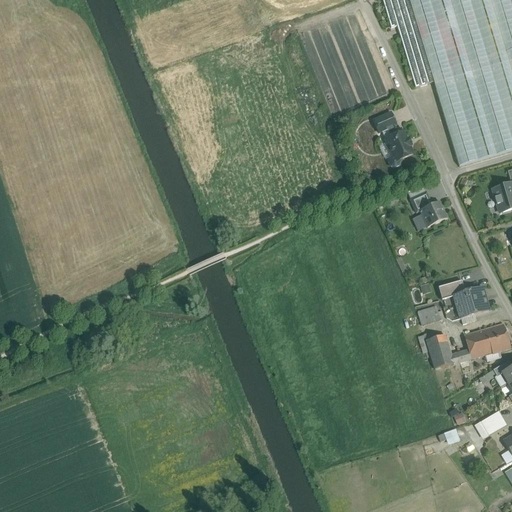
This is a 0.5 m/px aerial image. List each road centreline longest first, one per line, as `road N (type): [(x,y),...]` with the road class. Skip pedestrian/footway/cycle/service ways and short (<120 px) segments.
road 1 (track): [(0,360),(117,299),(431,175),(445,178)]
road 2 (track): [(363,0),(445,178)]
road 3 (residential): [(445,178),(511,311)]
